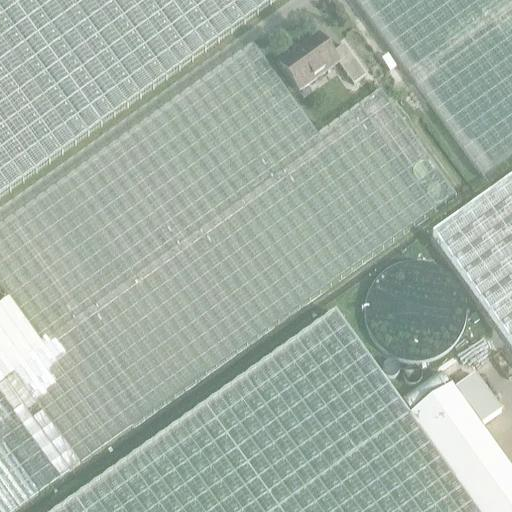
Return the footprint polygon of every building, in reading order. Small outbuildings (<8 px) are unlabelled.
[(0,0),(0,200),(279,0),(0,0)] [(511,0),(353,0),(411,81),(482,180),(511,158),(511,0)] [(353,87),(366,78),(344,48),(332,56),(319,37),(280,65),(300,93),(338,65),(353,87)] [(0,228),(0,288),(9,300),(47,353),(0,386),(0,511),(15,511),(237,355),(455,197),(380,93),(318,138),(254,47),(145,126),(0,228)] [(511,184),(435,241),(511,348),(511,184)] [(456,316),(455,307),(453,298),(448,289),(443,283),(436,277),(427,273),(420,271),(411,270),(401,270),(395,272),(386,277),(379,282),(372,289),(368,297),(365,306),(364,315),(365,324),(367,333),(372,342),(378,348),(384,354),(393,358),(401,361),(410,362),(420,361),(427,358),(436,354),(443,348),(448,342),(452,334),(455,325),(456,316)] [(9,300),(0,306),(0,386),(47,353),(9,300)] [(476,511),(409,418),(336,316),(61,511),(476,511)] [(443,373),(403,401),(411,413),(452,385),(443,373)] [(452,388),(409,418),(476,511),(511,511),(511,471),(480,427),(501,413),(475,376),(454,391),(452,388)]
